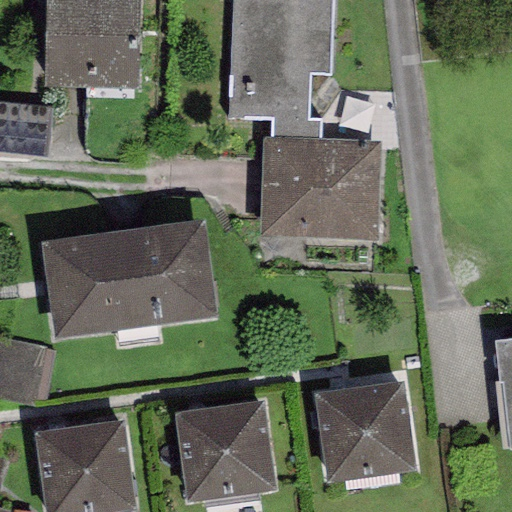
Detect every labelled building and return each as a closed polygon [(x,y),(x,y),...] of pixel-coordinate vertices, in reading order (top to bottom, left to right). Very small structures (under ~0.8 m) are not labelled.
[(44,0),(41,87),(136,90),(139,0),(44,0)] [(309,75),(330,76),(332,0),(231,0),(228,119),(272,120),(271,138),(319,139),(319,121),(308,121),(309,75)] [(50,110),(0,104),(0,155),(44,160),(50,110)] [(262,137),(259,237),(377,241),(380,141),(319,139),(271,138),(262,137)] [(216,319),(204,221),(39,242),(52,341),(216,319)] [(55,352),(0,339),(0,400),(34,408),(36,400),(43,401),(55,352)] [(511,340),(496,342),(509,451),(511,450),(511,340)] [(403,381),(313,393),(325,484),(415,471),(403,381)] [(174,414),(186,503),(275,491),(264,402),(174,414)] [(118,511),(135,509),(122,421),(33,434),(44,511),(118,511)]
